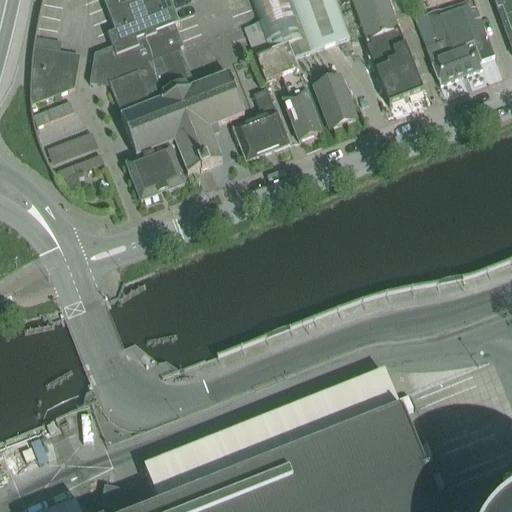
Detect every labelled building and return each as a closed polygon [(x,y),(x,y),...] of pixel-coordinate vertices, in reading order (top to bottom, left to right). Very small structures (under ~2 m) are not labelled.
[(126,169),(140,206),(184,189),(162,127),(168,125),(120,0),(102,0),(115,34),(108,37),(113,50),(94,58),(90,83),(108,86),(121,119),(120,120),(135,159),(129,161),(131,167),(126,169)] [(120,0),(168,125),(188,178),(200,174),(201,176),(211,172),(210,169),(223,164),(213,139),(221,136),(218,130),(245,119),(228,78),(195,91),(180,52),(183,51),(174,29),(179,27),(168,0),(120,0)] [(250,0),(257,19),(270,57),(256,62),(267,88),(282,82),(289,101),(283,103),(299,144),(321,136),(294,62),(350,42),(336,3),(334,0),(250,0)] [(423,97),(420,89),(399,34),(400,34),(387,0),(353,0),(351,1),(366,45),(369,44),(371,50),(367,52),(390,110),(423,97)] [(511,0),(492,0),(511,52),(511,0)] [(435,48),(426,52),(440,90),(483,74),(480,66),(495,60),(476,10),(471,12),(467,4),(428,17),(432,28),(431,29),(436,42),(433,43),(435,48)] [(269,56),(258,26),(245,31),(256,61),(269,56)] [(80,60),(34,52),(33,52),(31,67),(29,91),(31,91),(31,97),(31,104),(31,110),(73,94),(74,94),(80,60)] [(314,91),(330,132),(355,123),(339,81),(314,91)] [(247,165),(266,158),(290,148),(277,114),(275,115),(267,94),(254,100),(261,121),(232,132),(238,149),(241,148),(247,165)] [(69,107),(33,121),(37,132),(73,118),(69,107)] [(93,133),(49,152),(61,182),(106,163),(93,133)] [(435,495),(511,469),(511,401),(500,365),(403,398),(435,495)] [(438,511),(385,376),(144,472),(159,511),(438,511)] [(148,511),(151,500),(104,491),(101,509),(115,511),(148,511)]
